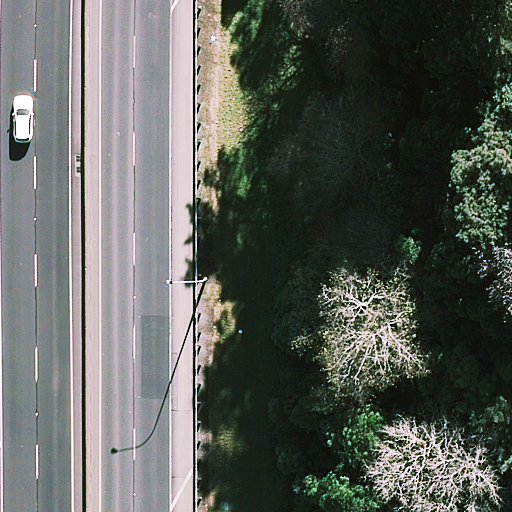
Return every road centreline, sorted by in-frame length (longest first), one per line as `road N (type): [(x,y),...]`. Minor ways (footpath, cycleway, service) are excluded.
road 1 (trunk): [(34,511),(38,0)]
road 2 (trunk): [(137,0),(135,511)]
